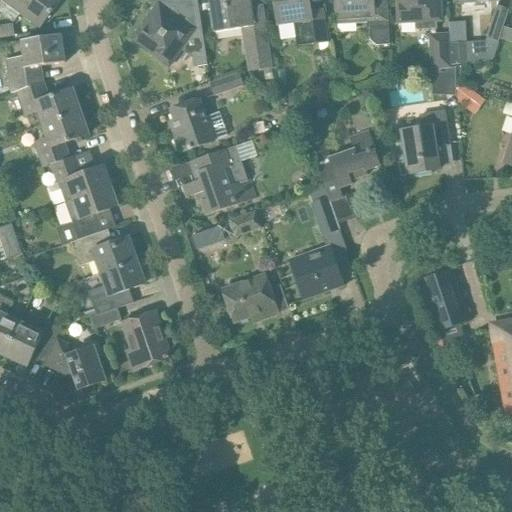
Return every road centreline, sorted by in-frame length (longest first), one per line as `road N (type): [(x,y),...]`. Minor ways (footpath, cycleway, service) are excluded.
road 1 (residential): [(211,384),(93,0)]
road 2 (residential): [(211,384),(376,323),(387,299),(380,259),(404,224),(511,201)]
road 3 (residential): [(0,394),(57,423),(85,424),(211,384)]
